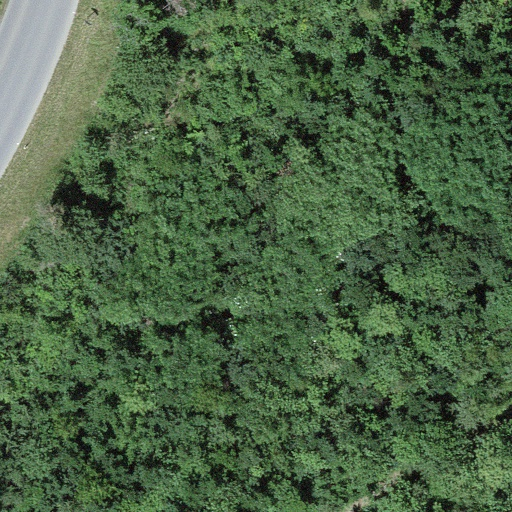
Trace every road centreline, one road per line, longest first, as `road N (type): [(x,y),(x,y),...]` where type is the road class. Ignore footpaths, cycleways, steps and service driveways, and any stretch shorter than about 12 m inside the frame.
road 1 (track): [(511,411),(340,511)]
road 2 (tertiary): [(0,117),(48,0)]
